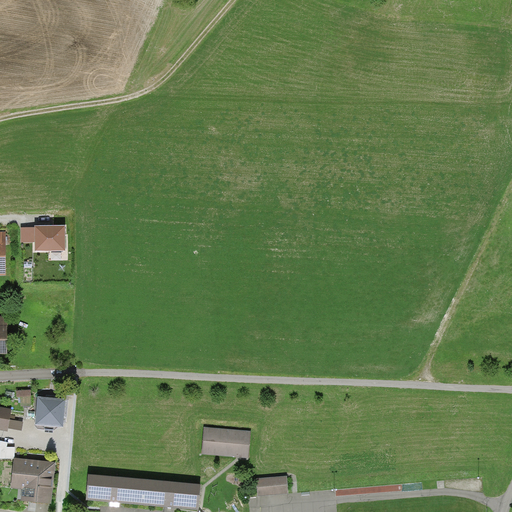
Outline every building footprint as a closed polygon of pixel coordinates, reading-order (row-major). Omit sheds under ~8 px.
[(47,227),(35,227),(35,228),(35,243),(35,253),(65,253),(65,227),(47,227)] [(35,243),(35,228),(21,228),(22,243),(35,243)] [(63,429),(66,400),(51,399),(38,398),(35,427),(63,429)] [(0,431),(7,432),(8,429),(10,415),(11,409),(0,407),(0,431)] [(24,418),(10,415),(8,429),(21,431),(24,418)] [(204,428),(202,454),(248,459),(251,432),(204,428)] [(2,447),(2,458),(16,459),(17,447),(2,447)] [(55,462),(13,459),(11,489),(21,489),(20,503),(52,505),(55,462)] [(198,511),(201,486),(89,475),(86,501),(165,509),(174,510),(194,511),(198,511)] [(287,477),(257,479),(258,497),(288,494),(287,477)]
